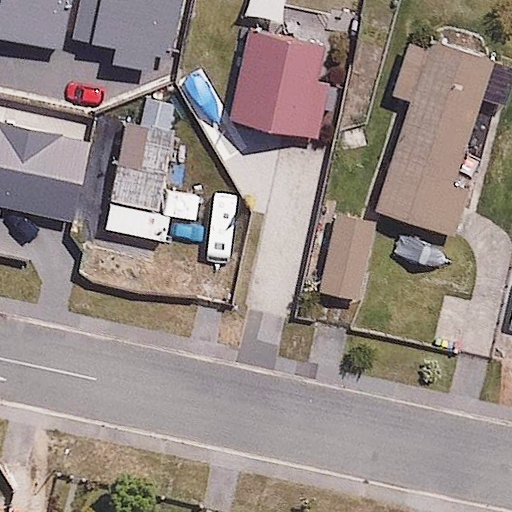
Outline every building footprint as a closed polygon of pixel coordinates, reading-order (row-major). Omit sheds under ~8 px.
[(284,0),(242,0),(239,14),(278,25),(284,0)] [(187,22),(152,19),(149,61),(184,64),(187,22)] [(343,155),(310,280),(354,296),(388,205),(454,229),(472,184),(452,176),(484,89),(504,97),(511,76),(511,62),(404,22),(379,91),(412,103),(387,171),(343,155)] [(336,46),(246,24),(224,113),(315,135),(336,46)] [(195,213),(202,187),(165,177),(177,130),(130,117),(109,196),(163,211),(158,232),(219,248),(226,221),(195,213)] [(324,170),(273,160),(246,305),(296,315),(324,170)]
